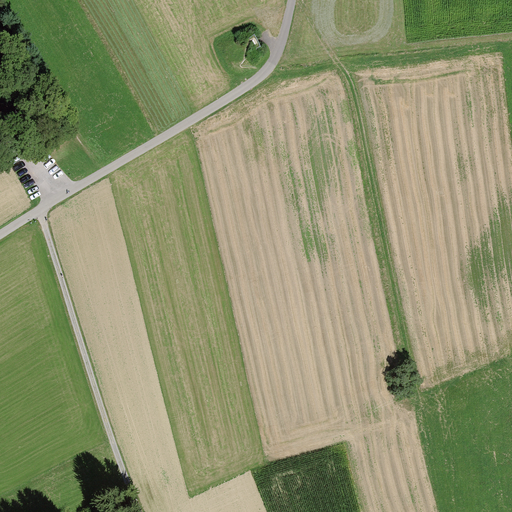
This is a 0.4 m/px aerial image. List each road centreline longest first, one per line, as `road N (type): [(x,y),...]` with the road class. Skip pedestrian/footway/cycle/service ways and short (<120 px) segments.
road 1 (unclassified): [(289,0),(277,50),(247,85),(0,233)]
road 2 (track): [(297,0),(353,97),(402,347)]
road 3 (track): [(37,209),(137,511)]
road 4 (track): [(99,174),(0,2)]
